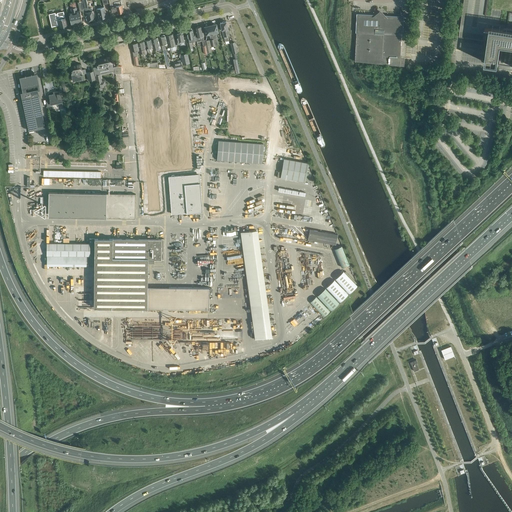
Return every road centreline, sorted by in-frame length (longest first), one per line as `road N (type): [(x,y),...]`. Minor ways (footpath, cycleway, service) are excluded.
road 1 (motorway): [(511,182),(312,366),(260,394),(203,406)]
road 2 (motorway): [(0,425),(61,450),(156,458),(234,440),(314,395)]
road 3 (motorway): [(314,395),(511,211)]
road 4 (motorway): [(203,406),(118,388),(70,360),(26,313),(0,261)]
road 5 (track): [(378,380),(281,468),(174,511)]
road 6 (residential): [(3,40),(30,50),(223,5),(234,10)]
road 7 (motorway): [(112,511),(267,437),(314,395)]
road 8 (motorway): [(203,406),(84,425),(0,477)]
road 9 (unknown): [(118,313),(238,314),(247,354)]
road 10 (motorway): [(12,511),(0,351)]
road 11 (residential): [(271,148),(278,109),(234,10)]
